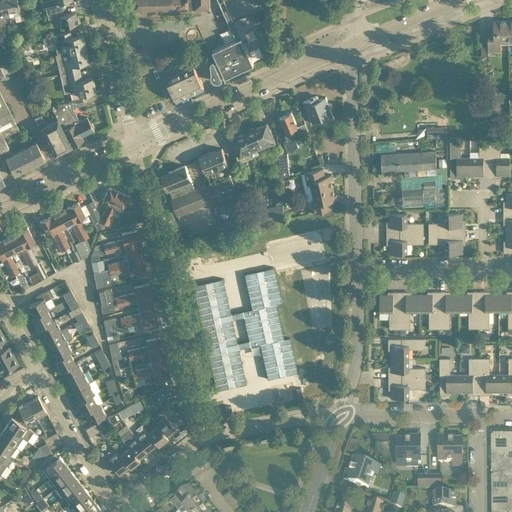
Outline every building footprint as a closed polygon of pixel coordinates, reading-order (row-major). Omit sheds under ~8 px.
[(0,0),(0,27),(2,27),(1,23),(5,22),(4,17),(9,16),(5,0),(0,0)] [(5,0),(9,16),(15,15),(19,14),(21,20),(28,18),(25,5),(19,6),(17,0),(5,0)] [(49,0),(50,0),(41,2),(43,12),(46,12),(60,8),(62,8),(61,5),(64,4),(63,1),(68,0),(49,0)] [(141,0),(142,8),(183,10),(182,0),(141,0)] [(60,8),(46,12),(48,19),(54,18),(55,22),(60,21),(61,26),(80,22),(78,15),(76,15),(75,11),(61,14),(60,8)] [(501,39),(508,39),(508,20),(494,20),(494,28),(494,34),(488,35),(488,39),(488,50),(501,50),(501,39)] [(52,35),(42,37),(44,46),(54,44),(56,55),(86,47),(83,34),(72,36),(71,31),(61,33),(57,34),(52,35)] [(212,77),(213,78),(215,79),(216,80),(217,80),(219,79),(221,79),(222,77),(221,75),(224,74),(225,76),(254,63),(241,36),(213,50),(218,60),(215,62),(213,58),(212,59),(211,61),(211,62),(210,63),(212,68),(212,71),(212,74),(212,76),(212,77)] [(56,55),(60,74),(80,70),(78,64),(89,61),(86,47),(56,55)] [(182,47),(171,52),(175,60),(186,55),(182,47)] [(188,94),(192,92),(191,90),(202,85),(203,87),(204,87),(191,58),(163,71),(176,100),(177,99),(176,97),(187,92),(188,94)] [(0,65),(0,156),(4,165),(4,164),(4,165),(5,165),(4,163),(7,161),(14,174),(30,166),(34,164),(36,163),(37,162),(40,161),(45,159),(36,141),(27,145),(12,153),(3,136),(19,128),(13,116),(10,110),(0,90),(0,78),(5,76),(0,65)] [(80,70),(60,74),(64,88),(69,86),(70,91),(77,89),(79,95),(96,91),(93,77),(82,79),(80,70)] [(409,99),(405,93),(400,97),(404,102),(409,99)] [(304,101),(307,110),(312,122),(319,119),(320,123),(334,117),(331,108),(332,108),(332,107),(333,106),(333,105),(332,104),(332,103),(331,103),(330,103),(329,103),(326,96),(320,99),(318,95),(304,101)] [(51,105),(57,119),(71,145),(83,139),(82,136),(94,130),(93,128),(94,127),(92,122),(91,123),(87,116),(79,120),(73,107),(71,100),(51,105)] [(285,145),(288,152),(300,147),(292,130),(298,127),(291,112),(290,112),(288,112),(286,113),(285,114),(280,116),(286,132),(285,132),(289,143),(285,145)] [(41,115),(34,118),(37,125),(44,121),(41,115)] [(71,145),(57,119),(41,127),(50,145),(55,153),(56,153),(55,151),(59,149),(60,151),(71,145)] [(267,122),(255,127),(263,145),(269,143),(270,144),(276,142),(267,122)] [(249,130),(244,132),(252,150),(263,145),(255,127),(254,128),(253,127),(249,129),(249,130)] [(431,132),(427,133),(427,137),(443,136),(443,133),(444,133),(444,127),(437,127),(437,129),(435,129),(435,127),(431,127),(431,132)] [(252,150),(244,132),(232,137),(237,149),(235,150),(238,163),(254,156),(251,150),(252,150)] [(470,175),(470,157),(461,157),(461,140),(450,141),(450,178),(457,178),(457,175),(470,175)] [(479,157),(470,157),(470,175),(483,174),(483,177),(490,177),(490,140),(479,140),(479,157)] [(500,140),(490,140),(490,177),(497,177),(497,174),(510,174),(510,157),(500,157),(500,140)] [(207,171),(212,183),(230,175),(225,164),(228,162),(222,148),(200,157),(206,171),(207,171)] [(436,150),(392,153),(382,153),(383,170),(404,169),(411,169),(437,167),(436,150)] [(288,153),(279,154),(281,181),(294,175),(293,173),(289,174),(288,153)] [(439,158),(439,166),(447,166),(447,158),(439,158)] [(169,189),(173,199),(195,189),(186,164),(161,174),(167,189),(169,189)] [(309,170),(305,171),(308,184),(313,183),(314,191),(333,187),(331,179),(333,179),(332,174),(325,175),(323,167),(322,167),(321,164),(314,167),(308,169),(309,170)] [(411,169),(412,176),(438,175),(437,167),(411,169)] [(195,189),(173,199),(172,199),(178,214),(236,190),(230,175),(212,183),(195,189)] [(104,223),(119,190),(109,186),(103,200),(108,203),(101,217),(93,200),(85,204),(97,229),(105,225),(104,223)] [(333,187),(314,191),(316,199),(311,200),(314,212),(332,208),(331,200),(338,199),(336,194),(334,195),(333,187)] [(425,187),(402,189),(403,199),(426,198),(425,188),(425,187)] [(426,198),(403,199),(403,206),(424,205),(424,201),(435,201),(436,207),(447,206),(445,187),(425,188),(426,198)] [(129,195),(119,190),(104,223),(108,225),(117,206),(122,209),(129,195)] [(503,206),(503,212),(511,212),(511,192),(506,192),(506,206),(503,206)] [(78,202),(68,206),(83,235),(85,238),(89,236),(87,233),(79,218),(85,215),(83,210),(78,202)] [(281,204),(272,206),(274,221),(284,219),(281,204)] [(71,222),(80,241),(75,243),(78,249),(82,258),(87,256),(90,249),(85,238),(83,235),(68,206),(59,211),(66,225),(71,222)] [(272,206),(260,209),(263,223),(274,221),(272,206)] [(263,223),(260,209),(242,213),(246,227),(263,223)] [(59,211),(49,216),(64,245),(66,248),(70,246),(68,243),(60,228),(66,225),(59,211)] [(428,222),(429,233),(466,232),(465,226),(463,226),(463,212),(445,212),(445,222),(428,222)] [(506,219),(506,232),(511,231),(511,212),(503,212),(503,219),(506,219)] [(386,226),(387,233),(424,233),(423,222),(407,222),(407,213),(389,213),(389,226),(386,226)] [(49,216),(40,221),(44,230),(47,235),(52,232),(60,247),(62,250),(66,248),(64,245),(49,216)] [(230,220),(221,223),(223,230),(232,226),(230,220)] [(28,227),(18,232),(32,261),(34,264),(38,262),(36,259),(29,244),(34,241),(32,236),(28,227)] [(137,229),(122,233),(123,239),(103,243),(104,248),(139,240),(137,229)] [(18,232),(8,237),(15,251),(21,248),(28,263),(30,266),(34,264),(32,261),(18,232)] [(466,232),(429,233),(429,243),(445,243),(445,253),(463,252),(463,239),(466,239),(466,232)] [(424,233),(387,233),(387,240),(389,240),(390,253),(407,253),(407,243),(424,243),(424,233)] [(8,237),(0,241),(0,243),(14,270),(15,274),(19,272),(17,269),(13,259),(10,253),(15,251),(8,237)] [(107,247),(104,248),(105,252),(105,253),(109,252),(125,248),(126,254),(141,250),(139,240),(107,247)] [(0,243),(0,258),(1,257),(9,273),(11,276),(15,274),(14,270),(0,243)] [(210,246),(199,248),(201,258),(212,255),(210,246)] [(78,249),(72,252),(76,261),(82,258),(78,249)] [(126,254),(128,260),(108,264),(109,269),(144,261),(141,250),(126,254)] [(38,262),(34,264),(36,269),(38,271),(42,279),(47,276),(42,266),(42,265),(41,262),(40,261),(38,262)] [(110,273),(130,269),(131,275),(146,271),(144,261),(109,269),(110,273)] [(223,278),(193,284),(217,390),(246,383),(238,348),(260,343),(268,378),(297,372),(289,337),(283,338),(276,303),(282,302),(274,266),(271,267),(244,273),(252,308),(230,313),(223,278)] [(110,276),(109,269),(94,272),(97,287),(105,285),(103,278),(110,276)] [(33,283),(42,279),(38,271),(29,276),(33,283)] [(19,272),(15,274),(19,280),(24,277),(22,273),(20,274),(19,272)] [(135,292),(119,296),(115,297),(116,301),(151,293),(149,283),(134,286),(135,292)] [(32,317),(50,308),(46,300),(54,296),(50,288),(36,296),(38,300),(29,305),(34,315),(32,317)] [(98,290),(97,290),(100,304),(101,304),(106,303),(107,303),(108,303),(116,301),(115,297),(107,299),(105,288),(98,290)] [(71,290),(63,293),(66,299),(73,295),(71,290)] [(472,293),(459,293),(459,311),(469,311),(469,328),(479,327),(479,290),(472,291),(472,293)] [(486,290),(479,290),(479,327),(490,327),(490,311),(499,311),(499,293),(486,293),(486,290)] [(511,293),(499,293),(499,311),(508,311),(508,327),(510,327),(511,327),(511,290),(511,293)] [(400,328),(400,291),(393,291),(393,294),(380,294),(380,312),(389,311),(389,328),(394,328),(399,328),(400,328)] [(406,291),(400,291),(400,328),(401,328),(406,328),(410,328),(410,311),(420,311),(419,294),(406,294),(406,291)] [(433,294),(419,294),(420,311),(429,311),(429,328),(440,328),(439,291),(433,291),(433,294)] [(446,291),(439,291),(440,328),(443,328),(450,328),(450,311),(459,311),(459,293),(446,293),(446,291)] [(116,301),(117,306),(137,301),(139,307),(153,304),(151,293),(116,301)] [(73,295),(66,299),(69,305),(76,301),(73,295)] [(106,303),(101,304),(103,313),(116,311),(114,302),(107,303),(106,303)] [(140,313),(123,317),(120,318),(121,322),(156,314),(153,304),(139,307),(140,313)] [(52,320),(47,309),(50,308),(32,317),(38,328),(52,320)] [(82,311),(75,315),(77,320),(85,316),(82,311)] [(143,328),(148,327),(158,325),(156,314),(121,322),(122,327),(142,322),(143,328)] [(85,316),(77,320),(80,326),(88,323),(88,322),(85,316)] [(104,319),(105,325),(113,324),(121,322),(120,317),(118,317),(117,316),(104,319)] [(55,318),(52,320),(38,328),(40,327),(46,337),(61,329),(55,318)] [(113,324),(105,325),(109,341),(120,338),(119,333),(115,334),(113,324)] [(61,329),(46,337),(51,348),(66,340),(72,337),(66,326),(61,329)] [(93,332),(85,336),(89,342),(96,338),(93,332)] [(147,346),(131,350),(127,350),(128,355),(163,347),(161,336),(146,339),(147,346)] [(391,345),(391,358),(409,358),(409,348),(425,348),(425,337),(398,338),(388,338),(388,345),(391,345)] [(96,338),(89,342),(91,347),(99,343),(96,338)] [(54,359),(69,352),(69,351),(72,349),(66,340),(51,348),(57,358),(54,359)] [(0,349),(0,370),(1,372),(18,363),(13,354),(12,355),(9,348),(9,347),(1,351),(0,349)] [(119,347),(110,349),(112,358),(117,357),(121,356),(119,347)] [(128,355),(130,359),(142,356),(144,362),(151,360),(166,357),(163,347),(128,355)] [(54,359),(60,370),(78,361),(75,362),(69,352),(54,359)] [(97,358),(99,363),(107,359),(104,354),(97,358)] [(509,373),(499,374),(500,391),(511,391),(511,356),(509,357),(509,373)] [(152,366),(135,370),(132,371),(133,375),(168,367),(166,357),(151,360),(152,366)] [(460,391),(460,374),(450,374),(450,357),(440,357),(440,384),(440,394),(447,394),(447,391),(460,391)] [(469,374),(460,374),(460,391),(473,391),(473,394),(480,394),(480,357),(469,357),(469,374)] [(490,357),(480,357),(480,394),(486,394),(486,391),(500,391),(499,374),(490,374),(490,357)] [(388,371),(389,378),(426,377),(426,373),(425,367),(409,367),(409,358),(391,358),(391,371),(388,371)] [(107,359),(99,363),(102,369),(110,365),(107,359)] [(63,369),(68,379),(83,371),(78,361),(60,370),(63,369)] [(123,378),(122,377),(120,368),(120,367),(114,369),(115,370),(117,379),(123,378)] [(134,380),(148,377),(149,383),(170,378),(168,367),(133,375),(134,380)] [(68,379),(74,390),(89,382),(83,371),(68,379)] [(426,377),(389,378),(389,384),(391,384),(391,398),(409,398),(409,388),(426,388),(426,378),(426,377)] [(106,379),(107,386),(115,384),(114,378),(106,379)] [(77,402),(92,394),(94,392),(89,382),(74,390),(79,400),(77,402)] [(172,387),(157,390),(161,404),(165,403),(174,401),(173,397),(175,397),(172,387)] [(132,401),(133,400),(129,390),(128,390),(122,392),(127,403),(132,401)] [(77,402),(82,413),(97,405),(92,394),(77,402)] [(112,397),(116,405),(122,402),(118,394),(112,397)] [(38,396),(28,401),(37,416),(46,411),(38,396)] [(129,405),(133,413),(143,407),(139,399),(129,405)] [(17,413),(14,418),(26,426),(28,423),(27,421),(31,427),(39,422),(36,416),(37,416),(28,401),(18,406),(21,411),(17,413)] [(97,405),(82,413),(83,413),(85,411),(91,422),(106,414),(100,403),(98,405),(97,405)] [(162,408),(151,417),(153,419),(155,422),(166,435),(175,427),(163,412),(167,410),(165,403),(161,404),(162,408)] [(124,408),(118,411),(122,418),(128,415),(124,408)] [(118,411),(112,414),(107,417),(111,424),(122,418),(118,411)] [(11,416),(5,425),(23,437),(28,441),(34,432),(26,426),(14,418),(11,416)] [(153,419),(144,427),(146,429),(156,443),(158,445),(168,437),(166,435),(155,422),(153,419)] [(99,430),(105,427),(101,420),(95,423),(86,428),(90,436),(99,430)] [(5,425),(0,432),(0,434),(14,444),(17,446),(22,449),(28,441),(23,437),(5,425)] [(105,427),(99,430),(103,438),(109,435),(105,427)] [(146,429),(136,437),(147,450),(156,443),(146,429)] [(122,437),(127,444),(129,446),(139,460),(145,455),(144,453),(147,450),(136,437),(131,430),(122,437)] [(34,432),(28,441),(32,444),(39,435),(34,432)] [(44,438),(47,444),(59,437),(56,432),(44,438)] [(0,434),(0,447),(7,453),(11,455),(17,446),(0,434)] [(492,436),(491,436),(491,444),(492,444),(492,446),(494,449),(497,449),(497,455),(511,454),(511,434),(492,434),(492,436)] [(59,437),(47,444),(50,449),(62,443),(59,437)] [(396,440),(397,463),(420,463),(420,437),(411,437),(411,440),(396,440)] [(438,463),(462,463),(462,439),(447,440),(447,437),(438,437),(438,463)] [(50,449),(47,444),(39,449),(46,454),(51,451),(50,449)] [(118,451),(118,452),(130,467),(139,460),(129,446),(120,454),(118,451)] [(0,447),(0,461),(1,462),(6,465),(8,465),(11,460),(11,458),(12,456),(11,455),(7,453),(0,447)] [(39,449),(32,457),(39,461),(46,454),(39,449)] [(130,467),(118,452),(108,459),(119,472),(121,474),(126,470),(124,468),(128,465),(130,467)] [(493,465),(491,465),(491,473),(493,473),(493,475),(511,474),(511,454),(497,455),(497,460),(494,460),(493,463),(493,465)] [(43,469),(50,478),(66,465),(60,456),(55,460),(51,455),(40,464),(44,469),(43,469)] [(31,466),(30,468),(33,470),(38,462),(39,461),(32,457),(28,463),(31,466)] [(344,480),(353,483),(368,488),(376,466),(354,458),(349,472),(347,471),(344,480)] [(6,465),(0,473),(0,474),(5,478),(11,469),(6,465)] [(50,478),(56,486),(60,484),(73,473),(66,465),(50,478)] [(24,469),(20,475),(24,477),(27,479),(31,474),(27,471),(24,469)] [(55,487),(62,496),(80,482),(73,473),(60,484),(56,486),(55,487)] [(493,476),(491,476),(491,484),(493,484),(493,486),(494,489),(497,489),(497,495),(511,494),(511,474),(493,475),(493,476)] [(429,489),(429,477),(418,477),(418,489),(429,489)] [(441,477),(429,477),(429,489),(441,489),(441,477)] [(63,495),(70,503),(86,490),(80,482),(62,496),(63,495)] [(30,492),(34,498),(40,494),(36,488),(30,492)] [(179,504),(175,508),(177,511),(178,511),(182,509),(196,498),(188,488),(186,490),(185,488),(179,493),(180,494),(175,499),(179,504)] [(72,506),(76,511),(80,509),(93,499),(86,490),(70,503),(68,505),(70,508),(72,506)] [(493,505),(491,505),(491,511),(511,511),(511,494),(497,495),(497,500),(494,500),(493,503),(493,505)] [(398,509),(402,511),(406,498),(395,495),(391,507),(398,509)] [(430,509),(430,511),(463,511),(455,511),(455,495),(434,495),(434,509),(430,509)] [(44,496),(43,497),(37,501),(35,503),(42,511),(48,507),(50,505),(44,496)] [(183,509),(185,511),(197,511),(203,507),(196,498),(183,509)] [(76,511),(95,511),(100,508),(93,499),(80,509),(76,511)] [(353,511),(338,507),(336,511),(383,511),(385,506),(383,506),(383,505),(381,504),(372,501),(371,502),(369,502),(367,508),(369,509),(368,511),(353,511)]
